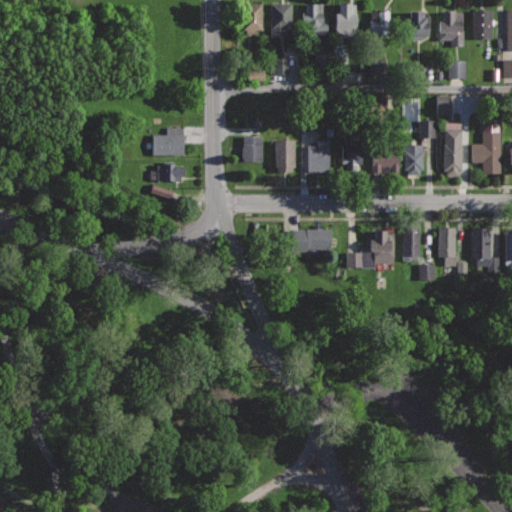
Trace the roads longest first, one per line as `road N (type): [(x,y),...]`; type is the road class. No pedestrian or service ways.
road 1 (residential): [(511,202),(213,201)]
road 2 (residential): [(68,246),(201,305),(287,374)]
road 3 (residential): [(212,0),(213,201)]
road 4 (residential): [(213,201),(287,374)]
road 5 (residential): [(287,374),(323,441),(347,511)]
